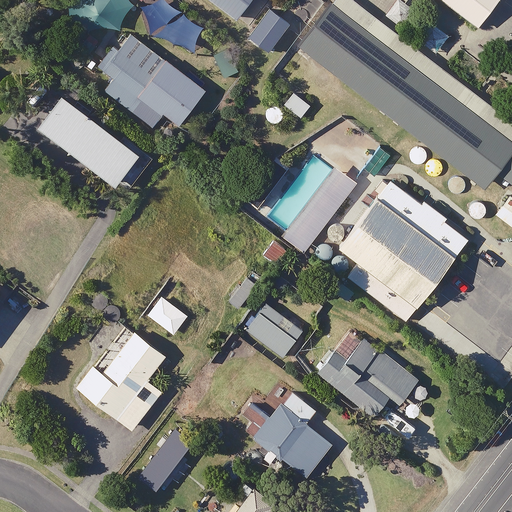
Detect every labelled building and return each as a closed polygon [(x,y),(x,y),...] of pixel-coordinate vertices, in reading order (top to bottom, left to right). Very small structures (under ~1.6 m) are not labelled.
[(71,0),(63,11),(86,28),(115,26),(133,3),(128,0),(71,0)] [(304,11),(288,0),(275,0),(258,22),(282,40),(304,11)] [(511,152),(511,109),(366,0),(333,0),(312,28),(500,169),(511,152)] [(501,0),(472,0),(491,14),(501,0)] [(131,25),(104,60),(183,119),(220,70),(178,38),(167,52),(131,25)] [(309,104),(291,92),(282,104),(300,117),(309,104)] [(150,159),(63,94),(39,125),(126,190),(150,159)] [(416,140),(403,156),(433,181),(446,165),(416,140)] [(308,150),(292,171),(272,156),(237,202),(257,217),(301,251),(352,183),(308,150)] [(479,221),(403,163),(349,234),(426,292),(479,221)] [(260,278),(250,269),(226,297),(236,306),(260,278)] [(186,315),(160,295),(146,313),(172,333),(186,315)] [(301,329),(264,301),(244,328),(281,355),(301,329)] [(502,337),(461,306),(443,329),(484,360),(502,337)] [(131,429),(150,405),(163,390),(147,377),(165,355),(125,323),(76,385),(131,429)] [(416,379),(350,329),(317,373),(372,415),(387,395),(398,403),(416,379)] [(244,431),(252,437),(268,448),(262,456),(274,464),(279,457),(306,476),(330,442),(304,423),(314,409),(290,392),(281,404),(273,398),(263,411),(252,403),(245,413),(253,419),(244,431)] [(340,413),(331,426),(359,445),(368,433),(340,413)] [(286,511),(252,486),(235,510),(206,488),(187,511),(286,511)]
